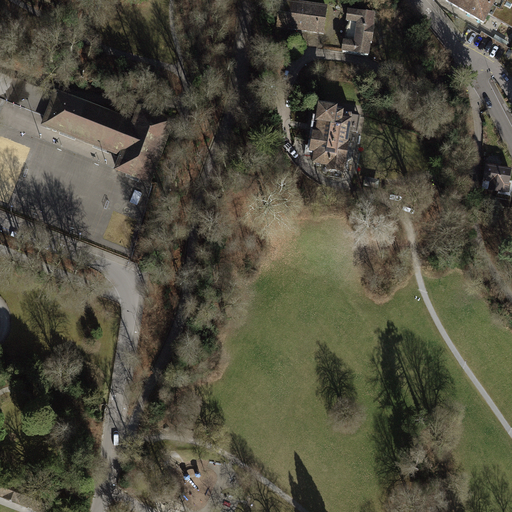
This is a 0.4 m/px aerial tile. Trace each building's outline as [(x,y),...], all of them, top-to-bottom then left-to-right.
[(76,0),(68,0),(65,10),(72,12),(76,0)] [(496,0),(443,0),(484,23),(489,14),(496,0)] [(511,0),(496,0),(489,14),(511,26),(511,0)] [(277,27),(324,34),(327,9),(281,3),(277,27)] [(344,43),(343,52),(354,54),(369,56),(370,43),(372,43),(374,29),(372,29),(374,16),(360,13),(360,14),(349,12),(347,22),(349,22),(349,25),(347,26),(346,30),(346,36),(346,38),(347,41),(346,43),(344,43)] [(0,98),(47,117),(56,96),(0,73),(0,98)] [(135,126),(57,95),(56,96),(47,117),(44,124),(115,152),(123,156),(117,170),(150,183),(168,138),(157,133),(162,121),(141,111),(135,126)] [(314,134),(311,153),(316,154),(314,166),(323,167),(323,171),(323,172),(323,173),(324,174),(325,174),(326,174),(327,173),(328,173),(329,172),(328,176),(341,178),(344,164),(345,164),(346,162),(351,159),(352,153),(348,148),(349,146),(347,145),(352,115),(335,112),(335,111),(321,109),(319,126),(314,125),(313,134),(314,134)] [(173,124),(162,121),(157,133),(168,138),(173,124)] [(509,203),(511,179),(511,168),(488,166),(484,192),(498,194),(497,201),(509,203)] [(0,478),(0,495),(42,511),(43,511),(50,498),(0,478)]
